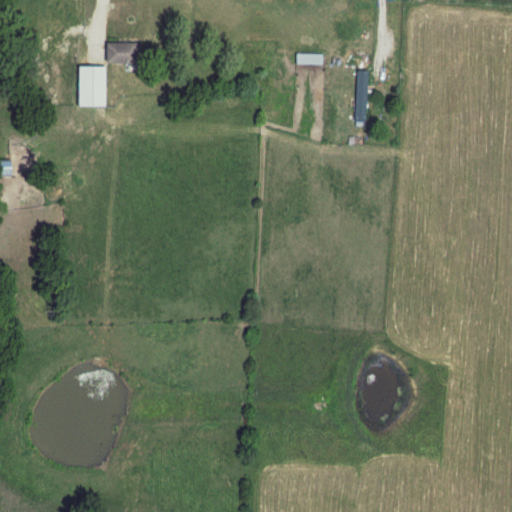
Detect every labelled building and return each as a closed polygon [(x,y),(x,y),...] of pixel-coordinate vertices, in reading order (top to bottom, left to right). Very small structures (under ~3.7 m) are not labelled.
[(138,64),(138,44),(107,44),(107,64),(138,64)] [(322,65),(322,55),(297,55),(297,65),(322,65)] [(80,107),(106,107),(106,68),(80,68),(80,107)] [(365,71),(355,71),(354,122),(364,123),(365,71)] [(0,163),(0,177),(12,177),(12,163),(0,163)]
